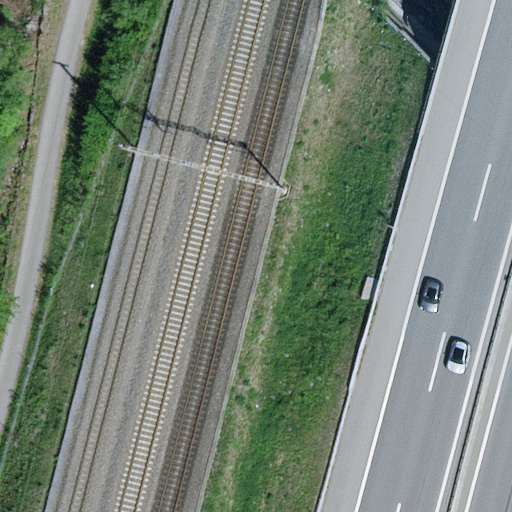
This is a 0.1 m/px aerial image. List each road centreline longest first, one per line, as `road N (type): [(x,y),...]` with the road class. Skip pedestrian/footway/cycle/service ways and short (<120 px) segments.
road 1 (motorway): [(511,94),(399,511)]
road 2 (track): [(0,391),(79,0)]
